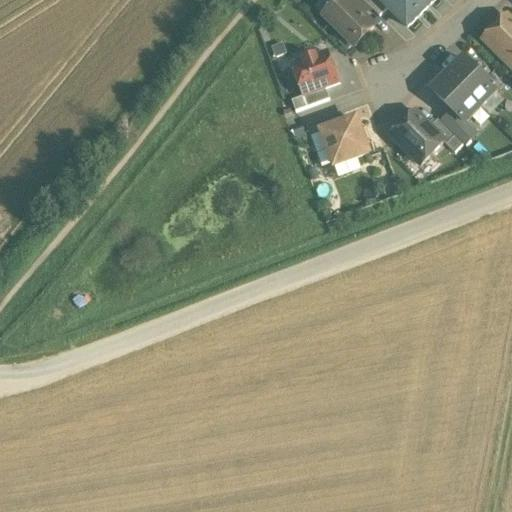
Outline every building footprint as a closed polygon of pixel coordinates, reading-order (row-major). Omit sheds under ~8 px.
[(364,20),(344,0),(325,19),(355,49),(374,30),(364,20)] [(360,0),(343,0),(344,0),(364,20),(372,11),(360,0)] [(377,0),(360,0),(372,11),(380,19),(388,10),(377,0)] [(410,0),(377,0),(388,10),(408,30),(424,14),(410,0)] [(410,0),(424,14),(437,0),(410,0)] [(511,24),(507,20),(484,43),(511,70),(511,24)] [(326,91),(340,86),(329,55),(290,70),(301,101),(326,91)] [(497,94),(464,61),(448,78),(481,110),(497,94)] [(481,110),(448,78),(432,94),(465,127),(481,110)] [(330,102),(326,91),(301,101),(292,104),(296,115),(330,102)] [(341,115),(307,128),(311,139),(322,135),(345,126),(341,115)] [(430,131),(415,116),(392,139),(421,168),(444,145),(430,131)] [(345,126),(322,135),(335,169),(369,157),(356,122),(345,126)] [(438,122),(430,131),(444,145),(456,156),(465,147),(438,122)]
